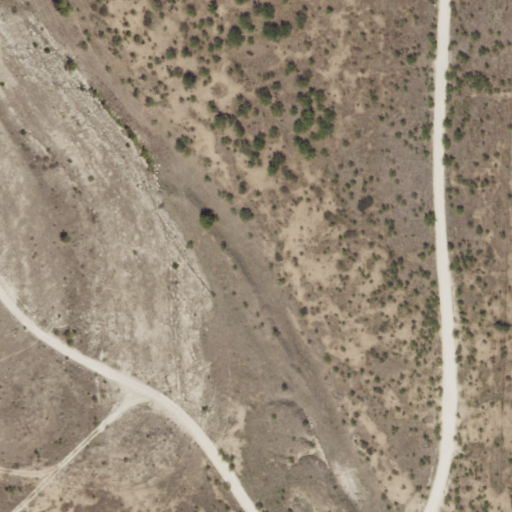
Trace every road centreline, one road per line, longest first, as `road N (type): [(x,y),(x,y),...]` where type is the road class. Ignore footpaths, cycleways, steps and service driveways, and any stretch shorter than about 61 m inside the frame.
road 1 (track): [(0,221),(272,511)]
road 2 (track): [(255,494),(161,485),(52,501),(0,490)]
